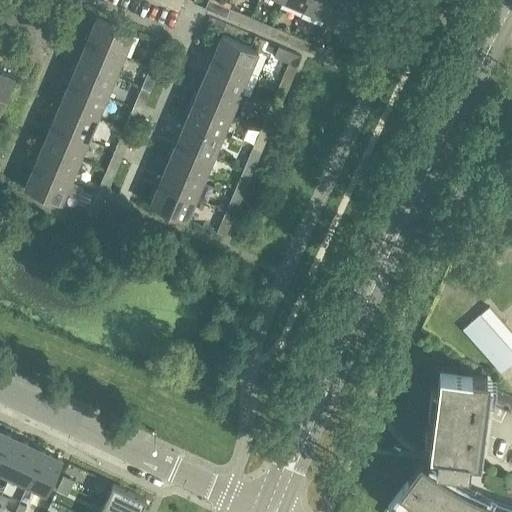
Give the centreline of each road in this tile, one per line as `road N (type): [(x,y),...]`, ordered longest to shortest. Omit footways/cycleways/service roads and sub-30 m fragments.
road 1 (tertiary): [(272,511),(369,285),(510,0)]
road 2 (unclassified): [(257,511),(0,392)]
